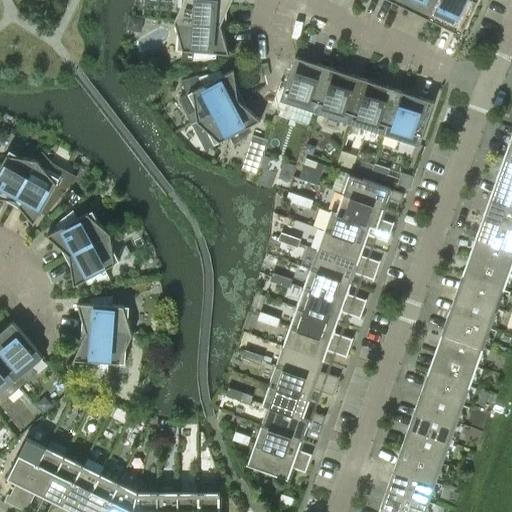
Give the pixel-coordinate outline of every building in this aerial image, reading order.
[(180,0),(180,7),(174,20),(225,24),(226,11),(231,0),(180,0)] [(395,0),(395,2),(427,18),(435,0),(395,0)] [(435,0),(427,18),(461,34),(477,0),(435,0)] [(225,24),(174,20),(178,34),(177,49),(182,49),(182,57),(183,58),(193,57),(193,60),(208,58),(209,51),(229,53),(224,36),(225,24)] [(283,100),(278,114),(309,124),(313,110),(316,111),(330,67),(295,55),(280,100),(283,100)] [(364,78),(330,67),(316,111),(350,122),(364,78)] [(180,96),(193,122),(242,96),(236,85),(234,68),(216,77),(213,71),(199,76),(198,74),(181,80),(188,92),(180,96)] [(384,134),(399,89),(364,78),(350,122),(384,134)] [(434,101),(399,89),(384,134),(419,145),(434,101)] [(242,96),(193,122),(206,147),(229,135),(234,144),(246,134),(243,128),(261,119),(248,107),(242,96)] [(266,139),(257,136),(254,146),(263,149),(266,139)] [(511,138),(510,137),(503,157),(511,159),(511,138)] [(0,197),(1,197),(12,203),(37,159),(23,157),(9,149),(1,164),(0,163),(0,197)] [(38,161),(37,159),(12,203),(22,210),(34,223),(43,205),(49,209),(77,175),(52,161),(43,152),(38,161)] [(270,157),(262,155),(259,166),(266,169),(270,157)] [(318,171),(320,163),(306,157),(303,166),(318,171)] [(511,181),(511,159),(503,157),(496,176),(511,181)] [(362,161),(359,171),(370,175),(373,164),(362,161)] [(402,172),(397,184),(408,188),(413,176),(402,172)] [(343,193),(383,207),(387,197),(401,202),(404,193),(391,188),(391,187),(363,177),(363,178),(350,173),(343,193)] [(511,181),(496,176),(490,195),(511,203),(511,181)] [(72,189),(65,197),(68,200),(76,193),(72,189)] [(286,199),(295,203),(298,194),(289,191),(286,199)] [(76,193),(68,200),(72,204),(80,197),(76,193)] [(383,207),(343,193),(337,211),(331,209),(331,210),(390,231),(394,222),(380,218),(383,207)] [(313,200),(298,194),(295,203),(310,208),(313,200)] [(511,224),(511,203),(490,195),(483,214),(511,224)] [(65,256),(110,232),(99,223),(92,209),(77,217),(73,209),(61,219),(64,225),(46,234),(59,245),(65,256)] [(390,231),(331,210),(324,230),(364,244),(368,234),(387,241),(390,231)] [(511,224),(483,214),(476,234),(511,246),(511,224)] [(131,224),(124,227),(126,232),(130,233),(134,231),(131,224)] [(364,244),(324,230),(317,249),(377,270),(380,261),(361,254),(364,244)] [(278,240),(288,243),(291,235),(281,231),(278,240)] [(110,232),(65,256),(71,268),(74,285),(91,275),(94,281),(109,276),(105,268),(120,260),(112,246),(110,232)] [(511,268),(511,263),(511,246),(476,234),(469,253),(511,268)] [(300,238),(291,235),(288,243),(298,247),(300,238)] [(307,246),(301,265),(310,268),(351,282),(354,272),(374,279),(377,270),(317,249),(307,246)] [(469,253),(462,272),(504,287),(511,268),(469,253)] [(303,287),(363,308),(366,299),(347,293),(351,282),(310,268),(303,287)] [(270,280),(279,283),(282,275),(272,272),(270,280)] [(497,306),(504,287),(462,272),(455,292),(497,306)] [(292,279),(282,275),(279,283),(289,287),(292,279)] [(297,307),(337,321),(341,311),(360,317),(363,308),(303,287),(297,307)] [(455,292),(449,311),(490,326),(497,306),(455,292)] [(82,318),(81,330),(132,334),(128,320),(129,305),(112,304),(113,294),(97,296),(97,303),(77,301),(82,318)] [(349,347),(353,338),(333,331),(337,321),(297,307),(290,326),(349,347)] [(257,319),(267,323),(270,314),(260,311),(257,319)] [(483,345),(490,326),(449,311),(442,330),(483,345)] [(280,318),(270,314),(267,323),(277,326),(280,318)] [(13,320),(0,330),(0,362),(20,386),(33,374),(35,372),(36,370),(36,368),(34,366),(33,364),(43,356),(13,320)] [(283,345),(323,359),(327,349),(346,356),(349,347),(290,326),(283,345)] [(132,334),(81,330),(80,343),(73,359),(93,360),(92,367),(108,370),(108,361),(125,362),(126,347),(132,334)] [(442,330),(435,349),(476,364),(483,345),(442,330)] [(276,365),(336,386),(339,377),(320,370),(323,359),(283,345),(276,365)] [(241,357),(251,360),(254,352),(244,349),(241,357)] [(428,369),(470,383),(476,364),(435,349),(428,369)] [(264,356),(254,352),(251,360),(261,364),(264,356)] [(0,398),(2,399),(5,399),(7,397),(20,386),(0,362),(0,398)] [(269,384),(310,398),(313,388),(333,395),(336,386),(276,365),(269,384)] [(428,369),(421,388),(463,403),(470,383),(428,369)] [(263,403),(322,424),(325,415),(306,408),(310,398),(269,384),(263,403)] [(225,394),(240,400),(243,391),(228,386),(225,394)] [(456,422),(463,403),(421,388),(415,407),(456,422)] [(252,395),(243,391),(240,400),(249,403),(252,395)] [(42,399),(36,404),(44,411),(52,404),(47,399),(42,399)] [(261,424),(302,439),(305,428),(319,433),(322,424),(263,403),(262,404),(268,406),(261,424)] [(415,407),(408,426),(449,441),(456,422),(415,407)] [(131,413),(126,424),(134,428),(139,417),(131,413)] [(254,443),(309,463),(312,454),(298,449),(302,439),(261,424),(254,443)] [(442,460),(449,441),(408,426),(401,446),(442,460)] [(247,444),(250,436),(235,431),(232,439),(247,444)] [(16,506),(50,438),(49,438),(46,445),(27,436),(7,476),(20,483),(14,496),(8,493),(4,500),(16,506)] [(68,447),(50,438),(16,506),(29,511),(32,505),(26,502),(32,489),(45,495),(68,447)] [(309,463),(254,443),(247,464),(262,469),(261,469),(288,478),(292,467),(305,472),(309,463)] [(401,446),(394,465),(436,480),(442,460),(401,446)] [(43,511),(58,511),(83,464),(65,455),(68,447),(45,495),(57,501),(51,511),(46,511),(44,511),(43,511)] [(83,464),(58,511),(66,511),(69,507),(79,511),(81,511),(105,465),(87,456),(83,464)] [(104,511),(119,482),(123,474),(105,465),(81,511),(104,511)] [(394,465),(387,484),(429,499),(436,480),(394,465)] [(198,481),(198,491),(198,511),(219,511),(220,481),(198,481)] [(132,511),(137,491),(119,482),(104,511),(132,511)] [(159,491),(158,491),(157,511),(178,511),(178,491),(177,491),(177,488),(175,484),(171,483),(164,483),(160,484),(159,488),(159,491)] [(387,484),(380,504),(404,511),(424,511),(429,499),(387,484)] [(157,511),(158,491),(137,491),(132,511),(157,511)] [(198,511),(198,491),(178,491),(178,511),(198,511)] [(292,509),(296,498),(281,493),(278,504),(292,509)]
